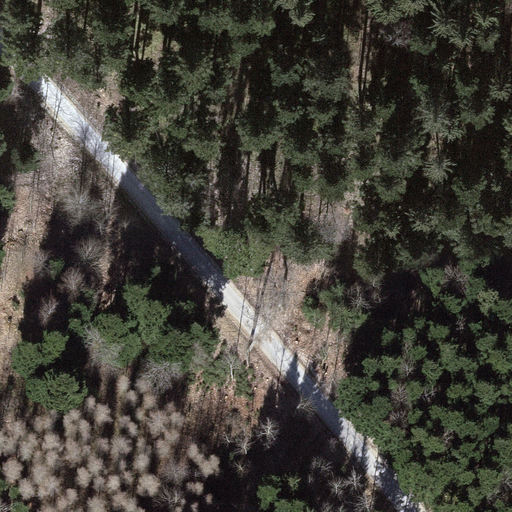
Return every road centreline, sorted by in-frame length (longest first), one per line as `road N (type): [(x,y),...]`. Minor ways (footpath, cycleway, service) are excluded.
road 1 (tertiary): [(411,511),(0,38)]
road 2 (track): [(341,427),(234,511)]
